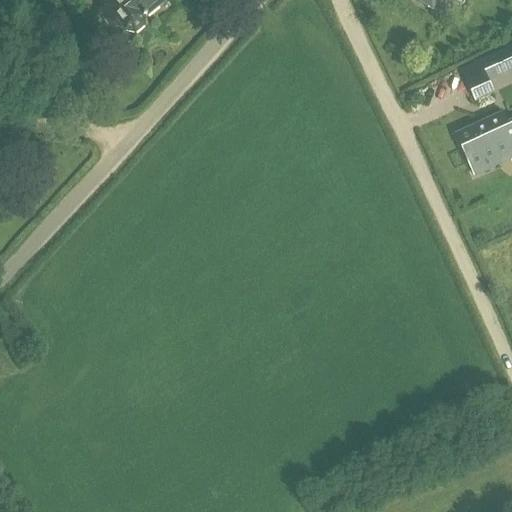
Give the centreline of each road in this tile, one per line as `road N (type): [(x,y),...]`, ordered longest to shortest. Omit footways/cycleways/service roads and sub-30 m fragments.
road 1 (unclassified): [(0,287),(256,0)]
road 2 (track): [(511,322),(379,0)]
